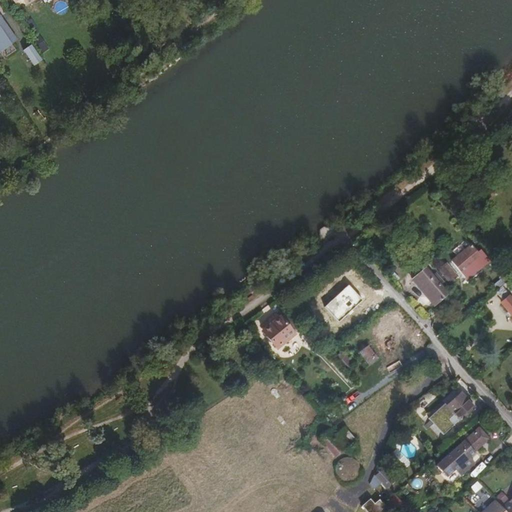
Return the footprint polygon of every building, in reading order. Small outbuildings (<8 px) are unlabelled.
[(0,52),(16,40),(0,19),(0,52)] [(42,59),(23,31),(16,36),(35,64),(42,59)] [(475,254),(468,246),(462,251),(472,263),(473,262),(478,268),(487,260),(479,251),(475,254)] [(450,261),(460,273),(472,263),(462,251),(450,261)] [(448,282),(455,277),(445,265),(438,270),(448,282)] [(433,274),(431,276),(425,270),(411,281),(432,306),(446,294),(441,288),(444,286),(433,274)] [(511,301),(507,296),(511,291),(511,290),(505,283),(494,291),(502,300),(499,302),(511,317),(511,301)] [(337,320),(354,307),(345,294),(327,307),(337,320)] [(276,347),(293,332),(279,316),(262,331),(276,347)] [(369,367),(375,362),(366,350),(360,355),(369,367)] [(343,371),(352,364),(340,351),(332,358),(343,371)] [(458,419),(472,406),(460,392),(445,404),(432,416),(443,430),(457,418),(458,419)] [(288,416),(294,410),(288,403),(282,408),(288,416)] [(333,455),(353,437),(342,425),(330,436),(326,430),(318,437),(333,455)] [(434,464),(443,475),(452,467),(466,455),(472,450),(486,437),(477,427),(434,464)] [(472,462),(468,457),(466,455),(452,467),(457,474),(472,462)] [(352,458),(348,457),(345,456),(341,457),(338,459),(335,462),(334,466),(334,469),(334,473),(336,475),(339,479),(342,480),(345,480),(348,480),(351,479),(355,477),(356,474),(357,471),(358,467),(357,463),(355,460),(352,458)] [(385,487),(393,480),(381,467),(373,474),(385,487)] [(511,511),(511,496),(499,508),(502,511),(511,511)] [(377,498),(372,502),(368,497),(360,504),(366,511),(382,511),(386,509),(377,498)] [(502,511),(499,508),(494,502),(483,511),(502,511)]
